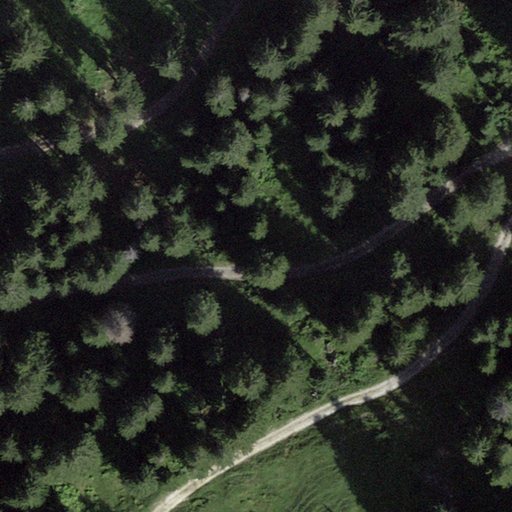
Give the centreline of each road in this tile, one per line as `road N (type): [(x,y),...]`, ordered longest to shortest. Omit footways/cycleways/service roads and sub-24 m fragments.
road 1 (track): [(0,294),(187,271),(285,272),(349,259),(511,147)]
road 2 (track): [(511,225),(471,311),(413,371),(263,442),(161,511)]
road 3 (track): [(241,0),(193,67),(138,118),(0,151)]
